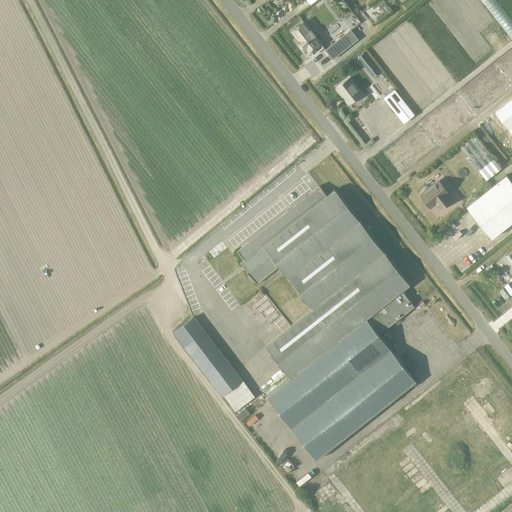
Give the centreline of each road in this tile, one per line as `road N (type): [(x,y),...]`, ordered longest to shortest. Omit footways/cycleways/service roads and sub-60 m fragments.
road 1 (unclassified): [(511,361),(225,0)]
road 2 (track): [(0,399),(169,282),(165,263)]
road 3 (track): [(165,263),(309,142)]
